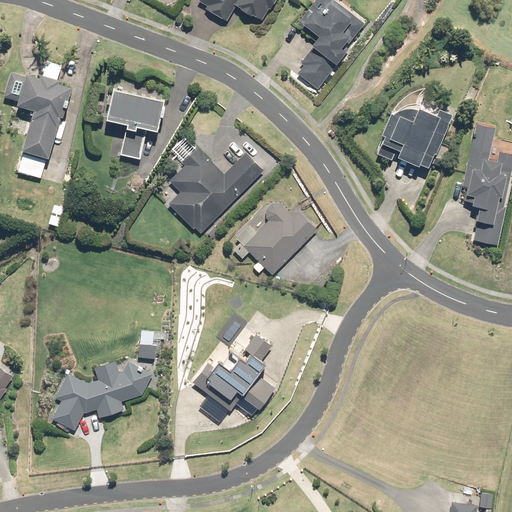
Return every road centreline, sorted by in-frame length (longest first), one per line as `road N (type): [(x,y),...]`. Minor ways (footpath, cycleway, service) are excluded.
road 1 (residential): [(4,511),(216,485),(251,469),(292,441),(317,407),(357,314),(397,268)]
road 2 (residential): [(35,0),(195,57),(251,89),(296,130),(397,268)]
road 3 (track): [(304,141),(393,50),(421,0)]
road 4 (residential): [(397,268),(438,293),(511,317)]
